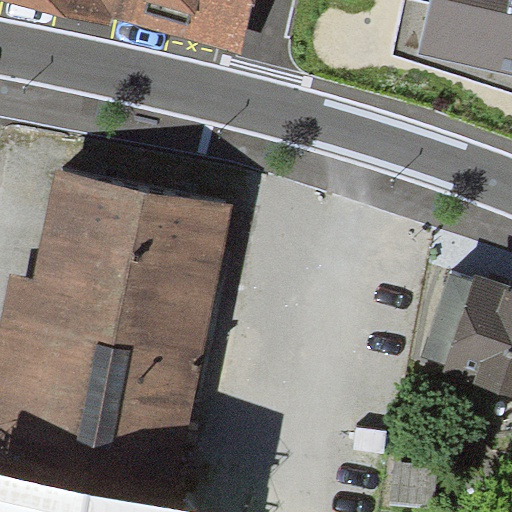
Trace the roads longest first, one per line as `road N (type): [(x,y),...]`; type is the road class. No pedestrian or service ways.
road 1 (unknown): [(366,164),(297,511)]
road 2 (residential): [(243,125),(511,210)]
road 3 (residential): [(0,76),(243,125)]
road 4 (residential): [(274,0),(243,125)]
